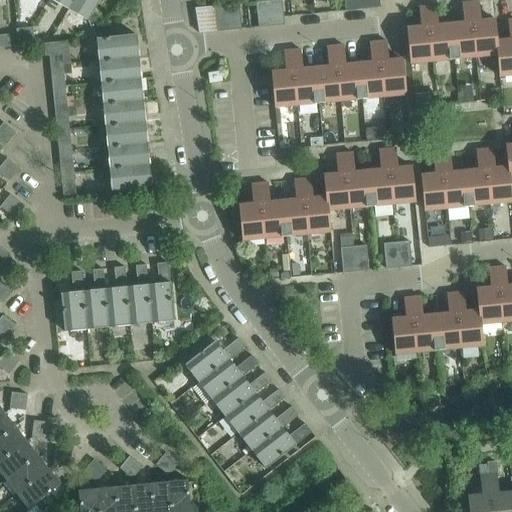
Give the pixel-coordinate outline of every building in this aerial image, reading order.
[(50,0),(68,10),(73,0),(50,0)] [(73,0),(68,10),(87,21),(99,0),(73,0)] [(356,9),(355,0),(353,0),(335,2),(336,12),(356,9)] [(355,0),(356,9),(381,7),(380,0),(355,0)] [(269,3),(271,27),(284,26),(282,1),(269,3)] [(471,3),(476,58),(497,56),(495,41),(496,41),(494,20),(481,21),(480,2),(471,3)] [(271,27),(269,3),(256,4),(258,28),(271,27)] [(451,24),(455,61),(476,58),(471,3),(462,4),(464,23),(451,24)] [(225,7),(228,32),(241,30),(239,5),(225,7)] [(228,32),(225,7),(213,8),(213,6),(194,9),(198,34),(215,33),(228,32)] [(427,7),(433,63),(455,61),(451,24),(438,25),(436,6),(427,7)] [(433,63),(427,7),(418,8),(420,27),(407,28),(410,65),(433,63)] [(511,76),(511,19),(506,21),(508,40),(496,41),(495,41),(497,56),(499,78),(511,76)] [(16,40),(17,46),(34,45),(32,28),(16,29),(16,40)] [(0,48),(10,48),(9,34),(0,35),(0,48)] [(99,62),(138,58),(136,35),(96,39),(99,62)] [(44,44),(45,57),(49,56),(62,55),(69,55),(68,42),(44,44)] [(378,43),(383,98),(406,95),(402,59),(388,61),(386,42),(378,43)] [(358,64),(362,100),(383,98),(378,43),(368,44),(370,63),(358,64)] [(335,47),(340,102),(362,100),(358,64),(345,65),(343,46),(335,47)] [(315,68),(319,104),(340,102),(335,47),(325,48),(327,67),(315,68)] [(292,51),(298,106),(319,104),(315,68),(302,69),(300,50),(292,51)] [(298,106),(292,51),(283,52),(285,71),(272,72),(275,108),(298,106)] [(62,55),(49,56),(50,67),(70,65),(69,55),(62,55)] [(138,58),(99,62),(101,83),(140,79),(138,58)] [(70,65),(50,67),(51,76),(64,75),(71,74),(70,65)] [(210,84),(222,82),(220,73),(209,75),(210,84)] [(65,87),(64,75),(51,76),(52,88),(65,87)] [(103,105),(142,101),(140,79),(101,83),(103,105)] [(66,99),(65,87),(52,88),(53,100),(66,99)] [(471,91),(458,92),(460,104),(472,102),(471,91)] [(435,93),(413,95),(414,105),(436,104),(435,93)] [(142,101),(103,105),(105,126),(145,122),(142,101)] [(55,119),(56,131),(69,130),(68,118),(55,119)] [(107,148),(147,144),(145,122),(105,126),(107,148)] [(0,126),(0,134),(16,133),(3,123),(0,126)] [(70,141),(69,130),(56,131),(57,143),(70,141)] [(16,133),(0,134),(0,140),(5,145),(16,133)] [(147,144),(107,148),(109,169),(149,165),(147,144)] [(387,149),(392,205),(415,203),(411,167),(398,168),(396,148),(387,149)] [(371,207),(392,205),(387,149),(377,150),(379,170),(367,171),(371,207)] [(490,205),(511,203),(511,202),(511,197),(510,181),(509,181),(508,167),(507,167),(495,169),(493,149),(484,150),(490,205)] [(468,207),(490,205),(484,150),(475,151),(477,171),(465,172),(468,207)] [(349,210),(371,207),(367,171),(355,172),(353,153),(343,154),(349,210)] [(327,212),(349,210),(343,154),(334,155),(336,174),(322,176),(325,197),(326,197),(327,212)] [(434,175),(421,176),(424,211),(446,209),(441,154),(432,155),(434,175)] [(446,209),(468,207),(465,172),(452,173),(450,154),(441,154),(446,209)] [(0,167),(0,170),(19,169),(7,159),(0,167)] [(72,161),(59,162),(61,174),(74,173),(72,161)] [(149,165),(109,169),(112,192),(151,188),(149,165)] [(19,169),(0,170),(0,173),(9,181),(19,169)] [(61,174),(62,186),(75,185),(74,173),(61,174)] [(282,201),(286,237),(308,235),(302,180),(292,181),(294,200),(282,201)] [(302,180),(308,235),(329,233),(327,212),(326,197),(325,197),(313,198),(311,180),(302,180)] [(286,237),(282,201),(269,202),(267,184),(259,185),(264,239),(286,237)] [(242,241),(264,239),(259,185),(250,185),(252,203),(238,205),(242,241)] [(0,207),(23,205),(10,194),(0,207)] [(23,205),(0,207),(12,217),(23,205)] [(490,229),(478,231),(479,241),(491,240),(490,229)] [(470,233),(460,234),(461,243),(471,242),(470,233)] [(449,236),(427,238),(428,249),(450,246),(449,236)] [(396,243),(398,268),(411,267),(409,242),(396,243)] [(398,268),(396,243),(383,244),(385,270),(398,268)] [(353,247),(355,273),(368,271),(365,246),(353,247)] [(355,273),(353,247),(340,249),(342,274),(355,273)] [(148,285),(151,323),(174,321),(168,263),(156,264),(158,284),(148,285)] [(126,287),(130,325),(151,323),(148,285),(146,265),(135,266),(137,286),(126,287)] [(105,289),(108,327),(130,325),(126,287),(125,267),(113,268),(115,288),(105,289)] [(496,268),(502,323),(511,322),(511,285),(508,286),(506,267),(496,268)] [(502,323),(496,268),(488,269),(490,288),(476,289),(478,311),(479,311),(480,325),(502,323)] [(83,291),(87,329),(108,327),(105,289),(103,269),(93,270),(94,290),(83,291)] [(276,269),(269,270),(269,279),(277,278),(276,269)] [(65,331),(87,329),(83,291),(82,271),(70,272),(72,292),(61,293),(65,331)] [(0,291),(11,291),(0,281),(0,291)] [(11,291),(0,291),(0,302),(1,303),(11,291)] [(455,294),(461,348),(482,346),(480,325),(479,311),(478,311),(466,313),(464,293),(455,294)] [(435,315),(439,351),(461,348),(455,294),(445,295),(447,314),(435,315)] [(412,298),(417,353),(439,351),(435,315),(423,317),(421,297),(412,298)] [(417,353),(412,298),(403,299),(405,318),(391,319),(395,355),(417,353)] [(0,319),(0,327),(15,326),(2,316),(0,319)] [(15,326),(0,327),(0,334),(5,339),(15,326)] [(198,383),(244,347),(238,339),(222,352),(214,342),(184,366),(198,383)] [(198,383),(212,400),(258,364),(252,357),(235,370),(228,360),(244,348),(244,347),(198,383)] [(0,358),(0,363),(18,362),(6,352),(0,358)] [(18,362),(0,363),(0,367),(8,374),(18,362)] [(258,364),(212,400),(225,417),(255,394),(271,381),(265,373),(249,386),(242,378),(258,365),(258,364)] [(255,394),(225,417),(238,434),(284,398),(278,390),(262,403),(255,394)] [(9,409),(27,395),(11,393),(9,409)] [(27,395),(9,409),(25,410),(27,395)] [(284,398),(238,434),(252,451),(297,415),(291,408),(275,420),(268,412),(285,399),(284,398)] [(4,412),(0,415),(0,438),(15,426),(4,412)] [(297,415),(252,451),(266,469),(311,433),(305,425),(289,438),(282,429),(298,416),(297,415)] [(31,437),(49,423),(33,421),(31,437)] [(49,423),(31,437),(47,439),(49,423)] [(15,426),(0,438),(0,461),(26,441),(15,426)] [(26,441),(0,461),(0,474),(5,481),(38,455),(26,441)] [(54,465),(72,451),(56,449),(54,465)] [(72,451),(54,465),(70,467),(72,451)] [(168,475),(165,452),(155,465),(168,475)] [(165,452),(168,475),(178,463),(165,452)] [(38,455),(5,481),(16,495),(49,469),(38,455)] [(132,479),(130,456),(119,468),(132,479)] [(130,456),(132,479),(142,466),(130,456)] [(96,482),(94,459),(83,472),(96,482)] [(94,459),(96,482),(106,470),(94,459)] [(49,469),(16,495),(27,510),(60,484),(49,469)] [(488,475),(492,511),(511,511),(511,492),(499,494),(497,474),(488,475)] [(492,511),(488,475),(480,476),(482,496),(468,497),(469,511),(492,511)] [(168,482),(170,511),(189,511),(187,480),(168,482)] [(170,511),(168,482),(150,484),(152,511),(170,511)] [(152,511),(150,484),(132,486),(134,511),(152,511)] [(134,511),(132,486),(114,487),(116,511),(134,511)] [(116,511),(114,487),(96,489),(98,511),(116,511)] [(98,511),(96,489),(77,491),(79,511),(98,511)]
